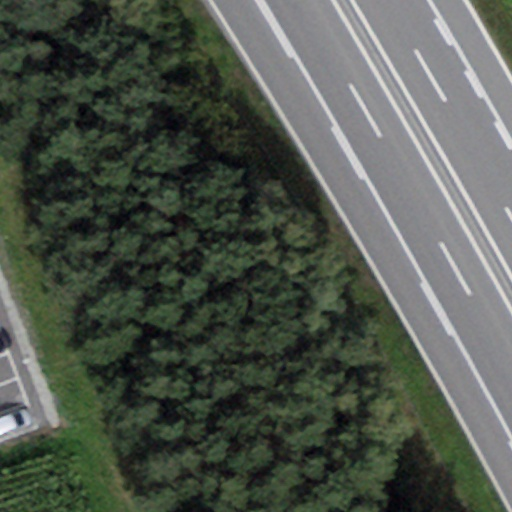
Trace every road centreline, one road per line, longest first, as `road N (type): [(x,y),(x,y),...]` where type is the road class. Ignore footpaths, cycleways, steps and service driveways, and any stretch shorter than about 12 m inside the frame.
road 1 (trunk): [(230,0),(337,150),(451,266)]
road 2 (trunk): [(295,0),(451,266)]
road 3 (trunk): [(451,112),(384,0)]
road 4 (trunk): [(511,218),(451,112)]
road 5 (trunk): [(451,266),(511,371)]
